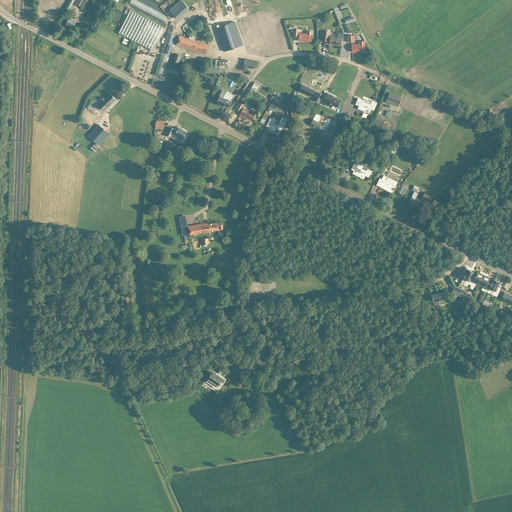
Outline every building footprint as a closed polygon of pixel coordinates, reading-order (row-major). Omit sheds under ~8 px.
[(69,0),(69,1),(65,9),(69,11),(73,3),(83,8),(87,0),(69,0)] [(94,0),(89,11),(83,21),(91,25),(104,0),(94,0)] [(134,0),(132,5),(169,22),(171,16),(136,0),(134,0)] [(171,0),(165,6),(168,9),(175,3),(171,0)] [(178,19),(189,8),(181,0),(180,0),(169,10),(178,19)] [(130,10),(119,33),(153,51),(165,28),(130,10)] [(72,28),(75,22),(70,20),(72,16),(75,17),(76,14),(72,12),(68,18),(65,24),(72,28)] [(234,21),(215,27),(223,51),(242,45),(234,21)] [(320,30),(319,38),(323,38),(323,40),(328,41),(329,31),(320,30)] [(299,33),(299,41),(312,42),(312,34),(312,31),(307,31),(307,34),(299,33)] [(168,33),(162,53),(169,55),(175,35),(168,33)] [(330,36),(329,44),(330,44),(332,44),(341,45),(342,34),(338,33),(337,37),(330,36)] [(177,45),(186,48),(205,53),(208,45),(194,40),(195,37),(190,35),(189,39),(179,36),(177,45)] [(352,44),(352,52),(365,52),(365,44),(365,41),(360,41),(360,44),(352,44)] [(182,57),(176,55),(174,63),(179,64),(182,57)] [(184,79),(186,73),(174,69),(172,75),(184,79)] [(359,76),(353,91),(358,93),(363,82),(367,83),(370,76),(366,74),(364,78),(359,76)] [(260,93),(263,87),(258,83),(255,89),(260,93)] [(302,85),(299,91),(312,97),(315,91),(302,85)] [(220,96),(216,103),(224,106),(224,105),(228,107),(231,101),(230,101),(234,95),(226,91),(223,98),(220,96)] [(318,92),(314,100),(319,102),(323,94),(318,92)] [(341,100),(333,96),(327,93),(323,101),(337,107),(341,100)] [(390,93),(386,102),(398,106),(400,101),(401,98),(400,97),(390,93)] [(104,110),(116,100),(111,94),(105,99),(104,98),(101,100),(99,103),(100,104),(99,105),(104,110)] [(369,113),(371,108),(374,110),(377,103),(373,101),(372,103),(362,99),(362,100),(359,99),(356,104),(359,106),(358,108),(361,109),(369,113)] [(291,108),(297,108),(296,105),(290,106),(290,101),(287,101),(288,109),(291,109),(291,108)] [(251,121),(255,113),(256,111),(252,108),(250,111),(243,108),(240,115),(251,121)] [(299,123),(298,114),(299,114),(298,108),(297,108),(291,108),(293,124),(299,123)] [(327,126),(327,127),(329,124),(325,122),(326,118),(322,116),(319,122),(313,120),(311,125),(314,126),(313,126),(315,127),(316,127),(319,128),(325,131),(327,126)] [(270,119),(267,126),(272,128),(271,131),(279,134),(282,128),(283,128),(287,120),(282,117),(278,126),(272,123),(273,120),(270,119)] [(84,120),(81,123),(81,124),(87,129),(90,126),(84,120)] [(164,129),(165,122),(156,121),(155,128),(164,129)] [(98,124),(88,136),(99,145),(109,134),(98,124)] [(166,135),(170,137),(172,132),(175,134),(172,140),(180,144),(186,132),(178,128),(177,131),(174,129),(170,127),(166,135)] [(368,177),(371,171),(368,169),(367,171),(361,169),(363,166),(356,162),(352,169),(357,172),(356,174),(363,178),(365,175),(368,177)] [(394,188),(397,182),(384,175),(382,179),(380,179),(377,185),(392,192),(393,189),(394,189),(394,188)] [(417,209),(420,203),(414,200),(418,193),(414,192),(408,204),(407,207),(415,211),(416,209),(417,209)] [(429,202),(432,196),(425,192),(422,199),(429,202)] [(222,229),(221,224),(218,225),(217,222),(209,224),(209,222),(188,226),(190,235),(219,230),(222,229)] [(473,274),(474,272),(470,270),(470,269),(467,267),(464,272),(465,273),(463,278),(466,279),(464,284),(460,283),(458,287),(462,289),(466,290),(468,284),(473,274)] [(480,284),(484,273),(480,272),(480,273),(477,272),(476,276),(473,274),(468,284),(474,286),(476,282),(480,284)] [(488,276),(488,275),(484,273),(480,284),(483,285),(481,290),(488,292),(489,288),(491,283),(488,282),(490,277),(488,276)] [(498,281),(499,280),(495,278),(495,279),(493,279),(491,283),(489,288),(493,289),(491,294),(497,297),(500,289),(497,288),(500,282),(498,281)] [(470,297),(464,294),(460,293),(462,289),(458,287),(455,285),(451,294),(467,302),(470,297)] [(433,294),(431,295),(432,298),(433,298),(435,307),(443,305),(442,299),(446,298),(446,297),(449,296),(447,290),(444,291),(445,292),(439,293),(439,292),(436,293),(435,293),(433,294)] [(511,295),(507,294),(505,292),(501,300),(511,304),(511,295)] [(223,384),(226,379),(220,375),(219,376),(212,372),(206,381),(216,388),(220,382),(223,384)]
